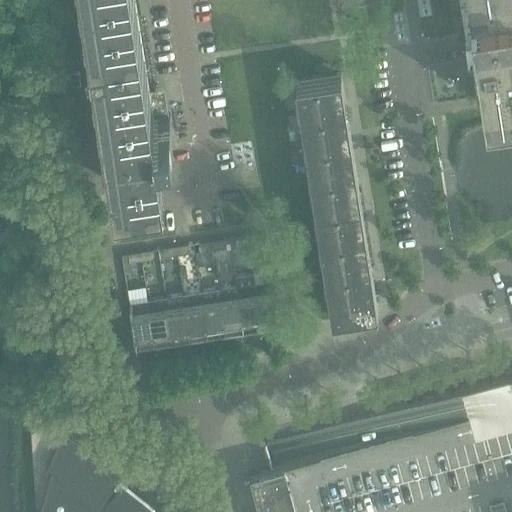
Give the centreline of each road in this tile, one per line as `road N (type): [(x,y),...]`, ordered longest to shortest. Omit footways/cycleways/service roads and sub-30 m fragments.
road 1 (residential): [(177,0),(208,193),(86,212)]
road 2 (residential): [(203,403),(345,358),(442,287)]
road 3 (residential): [(203,403),(152,405),(112,372),(86,212)]
road 4 (residential): [(401,51),(442,287)]
road 5 (residential): [(86,212),(51,0)]
